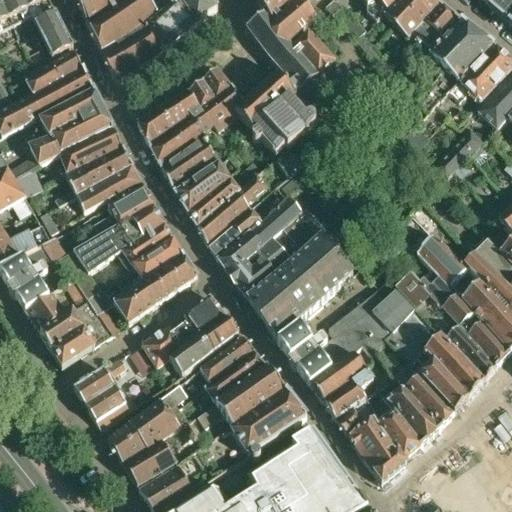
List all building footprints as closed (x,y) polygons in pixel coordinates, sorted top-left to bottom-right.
[(0,0),(0,6),(12,30),(30,20),(19,0),(0,0)] [(19,0),(30,20),(31,20),(52,10),(47,0),(19,0)] [(125,81),(124,81),(130,76),(133,81),(140,75),(137,72),(164,54),(147,32),(163,18),(164,4),(160,0),(176,0),(197,28),(217,12),(208,0),(73,0),(74,1),(84,24),(102,57),(119,48),(121,50),(103,60),(118,88),(124,84),(124,83),(125,82),(125,81)] [(164,55),(196,29),(195,29),(197,28),(176,0),(160,0),(164,4),(163,18),(147,32),(164,54),(164,55)] [(246,32),(280,74),(292,89),(289,91),(276,78),(243,107),(238,112),(242,117),(250,131),(254,136),(252,140),(252,142),(253,145),(255,146),(259,146),(261,144),(275,160),(284,152),(287,154),(288,153),(314,130),(315,128),(315,127),(317,126),(317,123),(317,115),(315,112),(301,95),(335,67),(308,37),(291,52),(288,49),(306,32),(315,23),(314,23),(293,0),(263,0),(257,5),(265,17),(253,27),(249,22),(243,26),(247,31),(246,32)] [(358,0),(367,9),(375,0),(358,0)] [(376,26),(383,19),(382,19),(387,15),(401,0),(375,0),(367,9),(367,16),(376,26)] [(401,0),(387,15),(382,19),(383,19),(405,41),(408,44),(409,42),(416,34),(439,8),(428,0),(401,0)] [(476,0),(480,3),(489,10),(497,0),(476,0)] [(511,0),(497,0),(489,10),(495,16),(505,24),(508,27),(511,22),(511,0)] [(334,3),(325,11),(326,11),(333,19),(341,12),(334,3)] [(0,35),(12,30),(0,6),(0,35)] [(457,23),(439,8),(416,34),(423,40),(432,32),(441,39),(457,23)] [(73,51),(52,10),(31,20),(39,36),(38,37),(37,38),(37,39),(36,40),(36,41),(37,42),(45,59),(50,57),(52,62),(73,51)] [(343,10),(341,12),(333,19),(355,44),(362,38),(365,34),(343,10)] [(445,75),(413,107),(425,119),(447,97),(457,87),(456,85),(489,50),(490,49),(460,26),(428,59),(445,75)] [(384,62),(362,38),(355,44),(377,69),(384,62)] [(468,97),(480,108),(511,74),(511,67),(490,49),(489,50),(456,85),(457,87),(447,97),(459,107),(468,97)] [(74,55),(34,78),(25,84),(33,99),(31,100),(84,73),(74,55)] [(94,94),(84,73),(33,99),(31,100),(42,122),(94,94)] [(218,74),(200,87),(214,104),(232,91),(218,74)] [(477,117),(496,134),(507,123),(511,117),(511,74),(480,108),(481,107),(484,109),(477,117)] [(200,87),(185,97),(200,115),(214,104),(200,87)] [(137,128),(148,149),(190,123),(198,134),(201,139),(203,138),(215,129),(219,136),(242,117),(238,112),(243,107),(233,92),(232,91),(214,104),(200,115),(185,97),(137,128)] [(114,135),(96,99),(94,94),(42,122),(38,124),(49,143),(28,150),(32,160),(8,174),(9,175),(14,184),(59,162),(114,135)] [(0,116),(0,137),(2,142),(38,124),(42,122),(31,100),(13,109),(3,115),(0,116)] [(11,105),(6,104),(0,107),(0,110),(3,115),(13,109),(11,105)] [(148,149),(155,161),(198,134),(190,123),(148,149)] [(402,144),(417,157),(428,144),(414,131),(402,144)] [(446,184),(463,168),(484,147),(470,133),(432,172),(446,184)] [(155,161),(161,174),(205,145),(207,143),(203,138),(201,139),(198,134),(155,161)] [(59,162),(67,180),(123,155),(114,135),(59,162)] [(161,174),(174,198),(219,167),(204,146),(205,145),(161,174)] [(0,178),(9,175),(8,174),(7,174),(2,164),(1,160),(3,159),(0,153),(0,178)] [(59,212),(77,203),(132,173),(123,155),(67,180),(73,194),(55,204),(59,212)] [(289,155),(276,165),(288,182),(303,171),(289,155)] [(176,202),(186,217),(228,180),(219,167),(174,198),(176,202)] [(84,219),(109,207),(111,210),(108,212),(112,220),(94,230),(100,240),(153,211),(132,173),(77,203),(84,219)] [(0,217),(26,203),(22,197),(14,184),(9,175),(0,178),(0,217)] [(186,217),(188,221),(197,235),(238,199),(240,196),(228,180),(186,217)] [(250,214),(247,210),(267,192),(257,181),(249,188),(248,188),(240,196),(238,199),(197,235),(207,249),(250,214)] [(257,231),(218,264),(227,278),(232,274),(231,274),(267,243),(278,257),(289,269),(321,241),(325,238),(306,217),(302,220),(288,204),(269,221),(257,231)] [(496,224),(511,239),(511,209),(496,224)] [(60,265),(74,286),(88,306),(89,305),(88,302),(101,295),(90,278),(118,259),(164,230),(153,211),(100,240),(100,241),(66,260),(67,261),(60,265)] [(218,264),(257,231),(269,221),(268,219),(260,227),(259,225),(260,224),(252,215),(251,216),(250,214),(207,249),(218,264)] [(59,234),(56,228),(49,216),(40,221),(47,233),(50,239),(59,234)] [(0,273),(41,250),(49,245),(41,231),(10,245),(0,229),(0,273)] [(174,248),(164,230),(118,259),(129,275),(174,248)] [(354,279),(321,241),(289,269),(247,303),(256,315),(255,316),(270,337),(269,337),(276,347),(304,323),(354,279)] [(53,269),(60,265),(67,261),(66,260),(55,242),(49,245),(41,250),(50,264),(53,269)] [(448,294),(455,301),(509,359),(511,356),(511,298),(508,294),(474,260),(465,269),(434,242),(416,260),(431,277),(447,294),(448,294)] [(278,257),(267,243),(231,274),(232,274),(227,278),(228,279),(227,279),(236,290),(241,285),(243,287),(278,257)] [(511,243),(499,257),(511,270),(511,243)] [(487,245),(474,260),(508,294),(511,298),(511,270),(499,257),(499,258),(487,245)] [(182,262),(174,248),(129,275),(125,279),(130,286),(121,292),(126,299),(140,290),(182,263),(182,262)] [(44,294),(38,286),(37,284),(49,276),(43,269),(50,264),(41,250),(0,273),(0,277),(8,290),(8,292),(8,293),(8,295),(9,297),(11,299),(14,301),(15,301),(26,316),(52,298),(53,299),(56,296),(53,291),(49,290),(44,294)] [(289,269),(278,257),(243,287),(241,285),(236,290),(237,292),(238,292),(247,303),(289,269)] [(192,288),(194,280),(182,263),(140,290),(155,313),(166,305),(192,288)] [(492,377),(494,375),(459,332),(445,317),(423,291),(419,287),(411,277),(396,293),(416,313),(414,315),(414,316),(414,318),(481,389),(492,377)] [(509,359),(455,301),(448,294),(447,294),(431,277),(424,284),(419,287),(423,291),(445,317),(459,332),(494,375),(509,359)] [(88,306),(74,286),(66,291),(78,312),(88,306)] [(376,296),(384,304),(394,294),(387,286),(376,296)] [(129,331),(155,313),(140,290),(126,299),(113,307),(129,331)] [(414,318),(414,316),(414,315),(394,294),(384,304),(385,305),(373,316),(369,313),(332,342),(332,343),(317,354),(332,374),(353,359),(362,350),(373,362),(385,345),(414,374),(428,361),(433,367),(467,406),(481,389),(414,318)] [(66,319),(53,299),(52,298),(26,316),(40,337),(66,319)] [(210,302),(184,321),(187,325),(188,325),(191,329),(177,339),(176,339),(172,342),(183,355),(199,343),(226,324),(221,319),(211,303),(210,302)] [(83,335),(101,324),(89,305),(88,306),(78,312),(66,319),(40,337),(50,355),(61,373),(95,352),(83,335)] [(276,347),(289,363),(309,390),(332,374),(317,354),(332,343),(332,342),(327,345),(322,338),(317,342),(318,343),(312,347),(305,337),(309,334),(310,330),(304,323),(276,347)] [(95,352),(112,341),(101,324),(83,335),(95,352)] [(211,359),(238,340),(226,324),(199,343),(211,359)] [(142,350),(153,367),(158,373),(170,364),(183,355),(172,342),(176,339),(170,330),(142,350)] [(170,364),(182,381),(211,359),(199,343),(183,355),(170,364)] [(242,343),(200,374),(210,389),(253,357),(242,343)] [(205,392),(205,393),(216,408),(266,373),(253,357),(210,389),(205,392)] [(366,377),(353,359),(332,374),(309,390),(323,409),(353,387),(366,377)] [(419,379),(418,380),(454,420),(467,406),(433,367),(428,361),(414,374),(419,379)] [(127,372),(121,363),(120,362),(107,371),(113,381),(127,372)] [(285,397),(266,373),(216,408),(197,422),(205,433),(225,421),(233,433),(285,397)] [(130,417),(120,399),(104,374),(73,392),(78,400),(102,438),(130,417)] [(373,386),(366,377),(353,387),(323,409),(335,426),(337,428),(353,415),(353,414),(364,406),(366,404),(359,395),(373,386)] [(418,380),(404,394),(440,433),(452,423),(454,420),(418,380)] [(404,394),(403,395),(399,391),(395,383),(379,394),(421,451),(440,434),(440,433),(404,394)] [(107,444),(124,471),(162,444),(162,445),(180,432),(189,427),(177,409),(188,401),(180,391),(160,406),(113,440),(107,444)] [(385,421),(376,427),(403,466),(421,451),(379,394),(378,395),(383,403),(385,406),(379,412),(385,421)] [(259,456),(256,455),(294,430),(305,423),(285,397),(233,433),(231,434),(231,435),(222,441),(230,451),(238,447),(247,461),(251,459),(251,462),(252,463),(255,464),(257,463),(259,463),(259,462),(260,459),(260,458),(259,456)] [(367,407),(364,406),(353,414),(353,415),(337,428),(349,444),(374,424),(374,423),(375,416),(367,407)] [(349,444),(381,490),(406,470),(403,466),(376,427),(374,424),(349,444)] [(367,511),(365,508),(358,498),(321,445),(313,433),(300,442),(271,460),(247,476),(254,489),(229,504),(221,490),(185,511),(367,511)] [(177,469),(162,445),(162,444),(124,471),(139,493),(177,469)] [(139,494),(149,510),(187,486),(177,469),(139,493),(139,494)] [(149,510),(150,511),(173,511),(194,498),(187,486),(149,510)]
